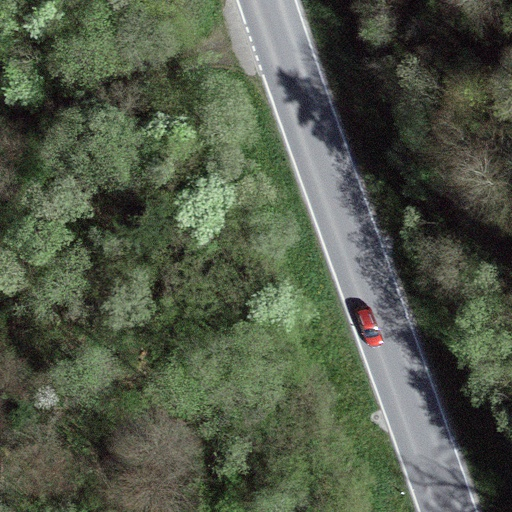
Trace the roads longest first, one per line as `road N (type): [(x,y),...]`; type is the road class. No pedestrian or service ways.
road 1 (secondary): [(438,511),(276,0)]
road 2 (track): [(0,103),(286,31)]
